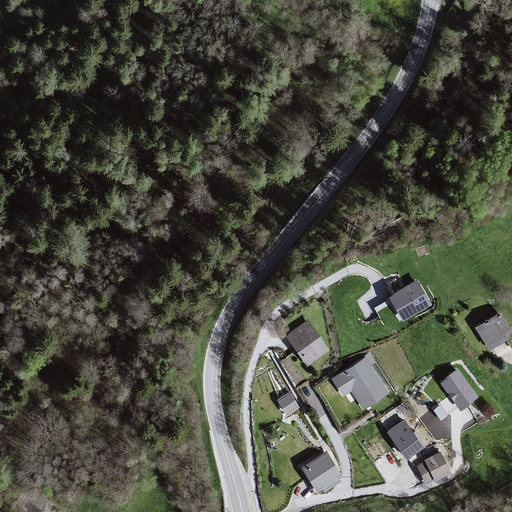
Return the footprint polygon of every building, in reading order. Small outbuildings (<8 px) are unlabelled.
[(417,278),(386,296),(400,321),(431,303),(417,278)] [(511,332),(497,312),(474,326),(490,351),(511,335),(511,332)] [(306,319),(284,336),(307,368),(329,351),(306,319)] [(366,354),(332,381),(343,396),(351,393),(364,409),(389,393),(366,354)] [(459,367),(440,382),(462,411),(480,396),(459,367)] [(277,396),(285,413),(299,407),(291,389),(277,396)] [(404,422),(387,436),(405,462),(425,447),(404,422)] [(441,453),(414,467),(422,483),(450,471),(441,453)]
